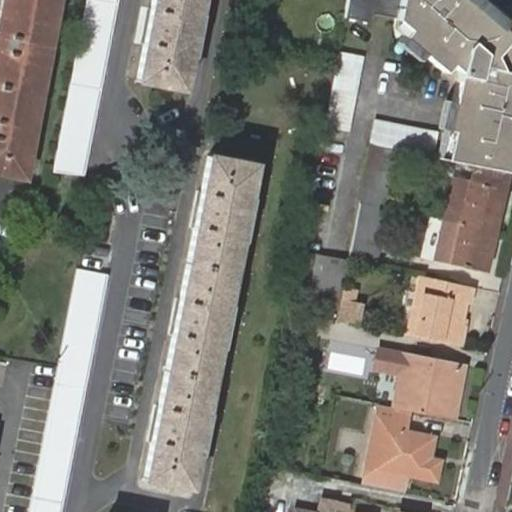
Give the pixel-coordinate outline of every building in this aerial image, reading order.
[(0,0),(0,171),(22,176),(29,139),(31,129),(45,54),(47,44),(55,0),(0,0)] [(85,0),(52,171),(81,175),(115,0),(85,0)] [(151,0),(149,9),(143,43),(135,80),(181,88),(189,49),(195,12),(197,0),(151,0)] [(329,0),(328,7),(345,11),(347,0),(329,0)] [(347,0),(345,11),(344,19),(369,24),(371,14),(394,20),(397,0),(347,0)] [(473,165),(506,172),(511,146),(511,73),(498,47),(503,40),(508,35),(467,0),(397,0),(394,20),(403,29),(398,34),(419,53),(440,70),(447,62),(455,69),(448,101),(445,116),(443,126),(442,128),(450,130),(444,158),(473,165)] [(403,29),(394,20),(392,29),(398,34),(403,29)] [(414,59),(419,53),(398,34),(393,41),(414,59)] [(511,73),(511,58),(503,40),(498,47),(511,73)] [(336,53),(334,66),(321,126),(347,132),(363,58),(336,53)] [(435,126),(442,128),(443,126),(445,116),(448,101),(441,99),(437,114),(435,126)] [(368,142),(432,156),(437,130),(374,116),(368,142)] [(442,128),(436,157),(444,158),(450,130),(442,128)] [(394,149),(368,144),(357,199),(356,201),(358,202),(383,207),(394,149)] [(188,488),(252,164),(208,154),(143,479),(188,488)] [(502,188),(506,172),(473,165),(470,181),(469,182),(452,178),(443,219),(444,219),(445,219),(459,222),(460,223),(493,230),(502,188)] [(385,207),(383,207),(358,202),(347,259),(374,266),(385,207)] [(483,272),(493,230),(460,223),(459,222),(445,219),(444,219),(434,261),(450,264),(450,265),(483,272)] [(346,260),(317,254),(308,302),(337,307),(338,300),(341,286),(346,260)] [(59,511),(102,289),(106,274),(76,269),(73,284),(57,365),(41,447),(28,511),(59,511)] [(469,304),(473,287),(421,276),(417,292),(423,294),(414,335),(460,346),(464,325),(461,324),(466,303),(469,304)] [(354,289),(341,286),(338,300),(340,300),(337,318),(356,322),(360,303),(352,302),(354,289)] [(423,294),(417,292),(408,334),(414,335),(423,294)] [(392,407),(452,419),(456,397),(453,396),(458,371),(461,371),(462,367),(403,355),(376,350),(373,368),(400,373),(392,407)] [(364,465),(360,485),(401,493),(405,474),(435,480),(439,461),(428,459),(432,437),(403,432),(407,411),(378,405),(371,436),(381,438),(374,467),(364,465)] [(371,436),(364,465),(374,467),(381,438),(371,436)] [(333,511),(336,503),(317,499),(314,511),(300,511),(295,511),(294,511),(333,511)]
